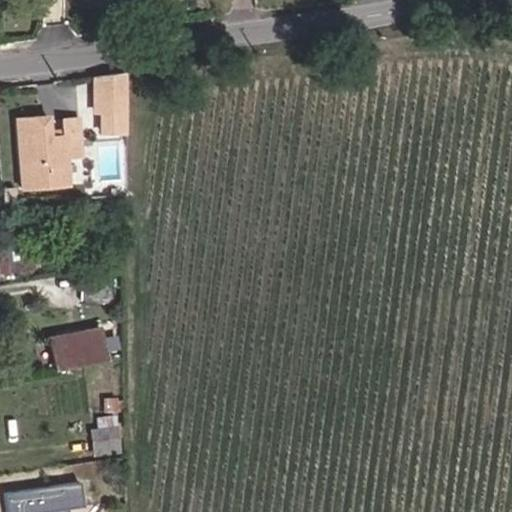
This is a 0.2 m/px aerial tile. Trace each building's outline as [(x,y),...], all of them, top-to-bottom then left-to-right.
[(130,135),(130,73),(98,73),(99,135),(130,135)] [(43,121),(12,123),(17,193),(64,189),(62,162),(77,160),(74,123),(58,124),(59,140),(45,142),(43,121)] [(0,239),(15,238),(14,212),(0,213),(0,239)] [(111,306),(108,278),(84,280),(87,308),(111,306)] [(42,344),(48,376),(98,366),(91,334),(42,344)] [(90,430),(111,427),(109,416),(89,419),(90,430)] [(114,448),(111,427),(90,430),(81,432),(84,452),(114,448)] [(81,482),(6,492),(8,511),(70,511),(70,508),(84,506),(81,482)]
